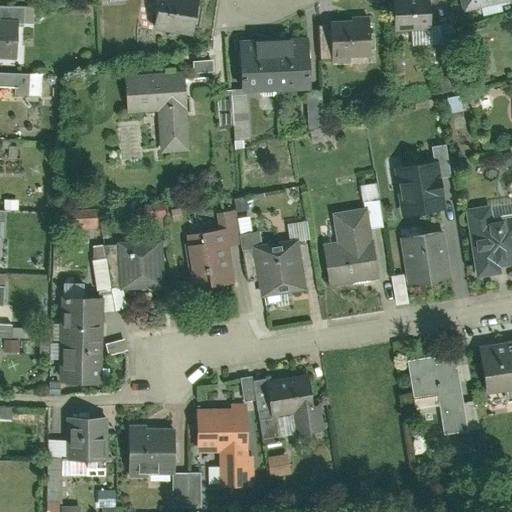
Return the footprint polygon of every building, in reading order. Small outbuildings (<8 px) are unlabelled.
[(192,37),(199,0),(159,0),(153,30),(192,37)] [(393,0),(394,30),(428,30),(428,0),(393,0)] [(462,0),(465,9),(501,0),(462,0)] [(329,23),(332,60),(374,57),(372,20),(329,23)] [(0,34),(0,79),(7,80),(11,35),(0,34)] [(273,45),(240,46),(241,93),(273,93),(273,45)] [(305,45),(273,45),(273,93),(306,92),(305,45)] [(184,68),(120,74),(124,114),(155,110),(159,153),(191,150),(184,68)] [(307,94),(307,132),(321,132),(320,94),(307,94)] [(403,215),(442,209),(434,164),(396,170),(403,215)] [(465,211),(477,277),(503,272),(502,267),(511,265),(511,218),(492,222),(489,206),(465,211)] [(143,210),(144,229),(162,228),(161,208),(143,210)] [(320,248),(325,286),(383,277),(378,243),(368,244),(363,211),(333,216),(337,246),(320,248)] [(60,229),(95,227),(95,216),(60,218),(60,229)] [(222,231),(186,235),(192,291),(228,287),(222,231)] [(401,238),(409,284),(450,277),(443,232),(401,238)] [(118,246),(124,292),(165,286),(158,240),(118,246)] [(252,250),(262,296),(302,288),(293,242),(252,250)] [(91,258),(94,290),(108,289),(105,257),(91,258)] [(59,301),(58,341),(95,342),(96,302),(59,301)] [(464,394),(511,385),(511,340),(407,359),(414,398),(434,395),(441,435),(470,430),(464,394)] [(58,341),(57,382),(94,382),(95,342),(58,341)] [(310,371),(265,380),(271,414),(287,411),(292,433),(315,428),(310,406),(317,405),(310,371)] [(254,484),(250,404),(193,406),(195,451),(214,450),(216,486),(254,484)] [(99,415),(66,415),(67,457),(100,457),(99,415)] [(125,428),(125,470),(174,470),(174,428),(125,428)] [(286,454),(266,455),(268,475),(287,474),(286,454)] [(171,473),(171,506),(199,506),(198,473),(171,473)]
